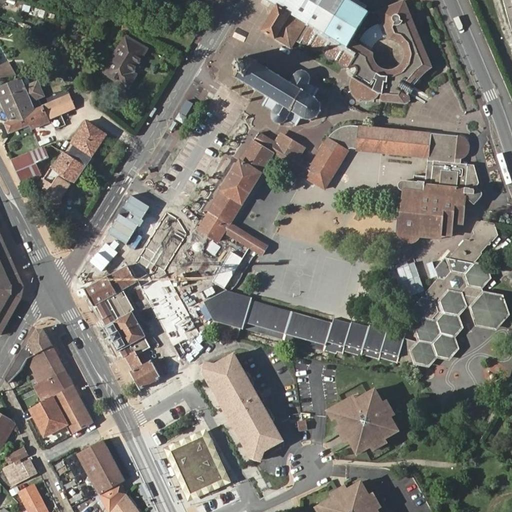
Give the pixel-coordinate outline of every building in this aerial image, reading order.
[(340,65),(345,56),(350,58),(357,45),(350,40),(368,12),(363,9),(347,0),(267,0),(277,6),(262,31),(287,46),(295,35),(295,36),(296,37),(298,39),(299,40),(300,40),(301,41),(304,41),(310,44),(311,47),(313,48),(315,49),(316,48),(317,48),(323,52),(323,55),(324,56),(324,57),(325,57),(326,58),(327,58),(330,59),(331,58),(332,58),(332,57),(338,61),(338,63),(339,64),(340,65)] [(356,0),(347,0),(363,9),(366,5),(356,0)] [(408,10),(404,0),(377,12),(376,13),(379,12),(383,21),(408,10)] [(350,58),(345,56),(340,65),(341,66),(342,66),(343,66),(345,66),(346,65),(356,71),(352,78),(353,78),(352,79),(352,83),(352,87),(353,91),(354,94),(357,97),(360,99),(363,100),(365,100),(369,100),(371,100),(373,99),(376,97),(378,95),(380,92),(382,93),(381,101),(406,104),(408,103),(409,103),(410,101),(410,100),(410,98),(409,96),(411,93),(415,85),(421,77),(427,71),(433,67),(408,10),(383,21),(390,37),(391,37),(395,39),(398,42),(401,45),(402,49),(403,52),(403,55),(402,58),(400,62),(399,64),(398,64),(396,66),(393,68),(392,68),(391,68),(390,69),(386,69),(384,69),(383,69),(380,68),(375,65),(373,62),(371,58),(370,55),(370,53),(357,45),(350,58)] [(59,21),(56,30),(64,33),(67,23),(59,21)] [(115,64),(108,77),(128,89),(137,74),(134,73),(147,50),(125,37),(111,61),(115,64)] [(233,76),(269,98),(265,106),(273,111),(272,114),(272,115),(272,117),(273,118),(273,119),(274,121),(276,121),(281,123),(283,123),(284,123),(285,122),(286,121),(287,120),(298,126),(303,118),(304,119),(305,119),(308,120),(311,120),(313,120),(315,119),(316,118),(318,117),(320,115),(321,114),(322,112),(322,111),(322,108),(322,105),(322,104),(321,102),(319,100),(318,98),(315,97),(319,90),(309,83),(310,81),(310,80),(310,78),(310,77),(310,76),(310,75),(309,74),(308,73),(308,72),(306,71),(304,70),(303,70),(302,70),(301,70),(300,70),(299,71),(298,71),(296,73),(295,74),(290,83),(246,56),(233,76)] [(103,74),(108,77),(115,64),(111,61),(103,74)] [(78,74),(84,79),(95,67),(89,62),(78,74)] [(0,68),(5,77),(15,75),(9,63),(0,67),(0,68)] [(30,102),(44,96),(37,81),(25,87),(21,80),(0,88),(0,97),(6,111),(30,101),(30,102)] [(30,101),(6,111),(10,121),(5,124),(9,133),(15,130),(16,130),(29,124),(32,129),(40,125),(50,121),(49,119),(75,107),(69,95),(34,111),(30,102),(30,101)] [(194,104),(187,100),(180,111),(187,115),(194,104)] [(53,128),(50,121),(40,125),(43,132),(53,128)] [(87,122),(65,153),(86,167),(107,134),(87,122)] [(357,151),(429,159),(430,133),(400,131),(352,127),(342,128),(335,132),(327,140),(312,165),(306,175),(304,177),(325,190),(349,151),(357,149),(358,149),(357,151)] [(260,133),(254,144),(273,155),(306,175),(312,165),(293,153),(282,147),(260,133)] [(463,136),(430,133),(429,159),(427,183),(462,188),(460,193),(464,199),(467,200),(472,206),(475,206),(484,198),(482,192),(477,190),(477,188),(481,183),(474,164),(460,163),(461,160),(466,158),(469,154),(471,147),(468,141),(463,136)] [(286,141),(282,147),(293,153),(297,147),(286,141)] [(251,142),(185,255),(205,267),(226,233),(231,224),(273,155),(254,144),(251,142)] [(21,184),(25,182),(40,175),(36,163),(48,158),(44,148),(11,162),(21,184)] [(65,153),(64,152),(52,169),(51,169),(44,180),(43,179),(40,183),(49,190),(47,193),(59,201),(72,182),(74,184),(86,167),(65,153)] [(462,188),(427,183),(405,181),(404,191),(401,218),(399,217),(398,235),(399,237),(400,240),(404,243),(406,244),(408,245),(412,245),(415,243),(417,242),(420,240),(420,239),(421,236),(422,234),(441,236),(441,235),(443,235),(446,233),(448,232),(450,230),(451,224),(451,223),(463,225),(464,199),(460,193),(462,188)] [(38,187),(47,193),(49,190),(40,183),(38,187)] [(150,206),(130,195),(123,207),(130,212),(127,218),(119,213),(108,233),(128,244),(150,206)] [(137,262),(127,267),(136,283),(138,281),(181,359),(200,334),(165,270),(184,241),(186,233),(178,220),(167,212),(137,262)] [(419,323),(414,329),(418,340),(419,342),(411,350),(415,362),(429,365),(436,356),(449,358),(457,348),(454,337),(461,327),(458,316),(468,303),(476,325),(495,328),(507,314),(501,296),(482,292),(481,288),(490,278),(485,265),(473,262),(482,254),(480,252),(487,244),(489,245),(497,235),(495,224),(480,222),(472,231),(474,234),(467,241),(464,240),(446,260),(443,257),(434,269),(437,279),(425,293),(426,298),(421,298),(414,307),(419,323)] [(245,232),(231,224),(226,233),(240,241),(245,232)] [(4,241),(0,232),(0,333),(2,334),(21,299),(24,287),(8,251),(4,241)] [(268,247),(269,246),(245,232),(240,241),(263,255),(268,247)] [(105,243),(90,261),(102,271),(117,253),(113,250),(118,244),(114,241),(110,247),(105,243)] [(235,275),(240,265),(233,261),(228,271),(235,275)] [(131,373),(139,389),(160,378),(152,361),(143,366),(137,355),(150,349),(144,337),(145,336),(132,312),(134,311),(122,290),(136,283),(127,267),(92,285),(92,286),(85,290),(95,306),(98,304),(105,320),(103,321),(106,326),(104,328),(117,352),(120,351),(123,358),(126,357),(133,371),(131,373)] [(221,334),(240,299),(235,297),(235,296),(224,293),(204,302),(210,311),(215,321),(217,322),(211,331),(221,334)] [(331,324),(240,299),(221,334),(231,337),(237,339),(240,327),(336,353),(337,351),(344,353),(345,351),(361,355),(362,353),(380,357),(381,355),(398,360),(404,336),(405,332),(393,328),(333,319),(331,324)] [(209,312),(195,319),(199,327),(213,320),(209,312)] [(8,373),(5,377),(11,386),(14,384),(27,359),(28,359),(53,345),(44,329),(37,329),(28,344),(22,349),(20,350),(8,373)] [(418,340),(404,336),(398,360),(415,362),(411,350),(419,342),(418,340)] [(74,385),(53,345),(28,359),(41,383),(33,387),(41,402),(74,385)] [(232,353),(212,365),(205,369),(253,453),(260,449),(280,438),(232,353)] [(201,368),(200,371),(249,458),(250,458),(251,458),(253,458),(255,457),(257,456),(259,454),(259,453),(260,452),(260,450),(260,449),(253,453),(205,369),(212,365),(210,364),(209,364),(206,364),(204,365),(203,366),(201,368)] [(73,433),(94,422),(74,385),(41,402),(30,408),(45,435),(67,423),(73,433)] [(343,428),(349,441),(357,455),(371,447),(383,440),(397,433),(389,418),(383,405),(375,392),(356,402),(335,414),(338,420),(343,428)] [(450,406),(452,397),(439,394),(437,404),(450,406)] [(334,422),(338,420),(335,414),(356,402),(354,397),(328,412),(334,422)] [(388,402),(383,405),(389,418),(394,415),(388,402)] [(0,439),(11,420),(0,414),(0,439)] [(0,452),(16,424),(11,420),(0,439),(0,452)] [(307,420),(298,420),(298,431),(308,430),(307,420)] [(345,443),(349,441),(343,428),(338,430),(345,443)] [(205,429),(163,449),(186,501),(231,482),(205,429)] [(108,511),(111,511),(127,494),(121,482),(126,479),(104,440),(78,454),(108,511)] [(386,445),(383,440),(371,447),(373,452),(386,445)] [(14,463),(29,455),(25,447),(10,455),(14,463)] [(31,459),(6,472),(12,485),(37,472),(31,459)] [(373,511),(373,510),(366,496),(359,483),(344,490),(330,497),(316,504),(320,511),(373,511)] [(19,493),(29,511),(48,511),(34,485),(19,493)] [(328,493),(330,497),(344,490),(341,486),(328,493)] [(140,511),(127,494),(111,511),(140,511)] [(370,494),(366,496),(373,510),(377,508),(370,494)]
